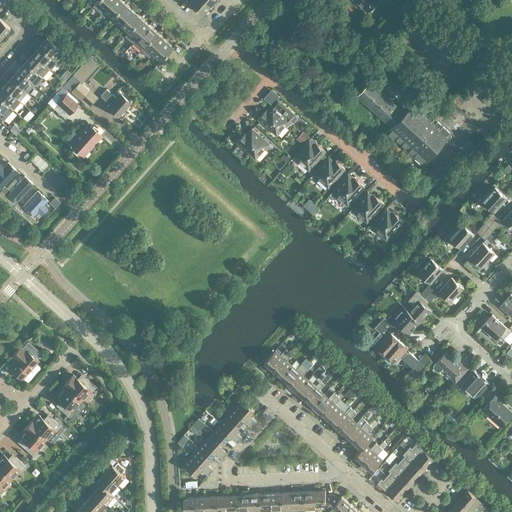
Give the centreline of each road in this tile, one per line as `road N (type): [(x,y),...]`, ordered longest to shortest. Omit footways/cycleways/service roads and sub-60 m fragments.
road 1 (tertiary): [(0,299),(232,42)]
road 2 (residential): [(407,201),(269,75)]
road 3 (residential): [(346,472),(276,414),(225,467),(226,480)]
road 4 (residential): [(226,480),(346,472)]
